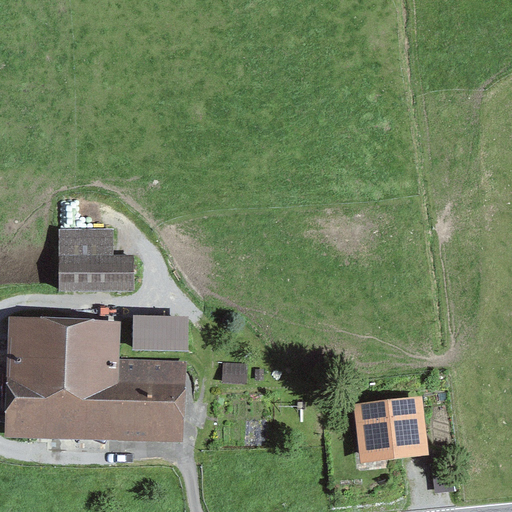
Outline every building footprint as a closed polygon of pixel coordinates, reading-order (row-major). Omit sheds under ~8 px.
[(151,260),(130,260),(130,232),(79,232),(80,292),(152,292),(151,260)] [(135,322),(135,348),(185,349),(186,323),(135,322)] [(114,383),(147,385),(148,366),(121,364),(123,330),(23,324),(16,438),(37,439),(37,426),(62,427),(62,434),(70,434),(70,428),(111,430),(114,383)] [(172,434),(175,368),(148,366),(147,385),(114,383),(111,430),(172,434)] [(244,385),(245,370),(225,368),(224,383),(244,385)] [(363,412),(367,456),(422,451),(418,407),(363,412)]
